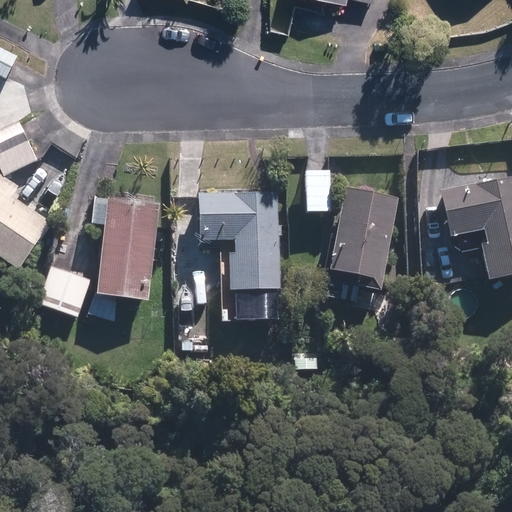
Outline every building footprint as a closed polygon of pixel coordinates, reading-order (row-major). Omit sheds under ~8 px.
[(15,56),(0,48),(0,77),(4,79),(15,56)] [(41,158),(51,144),(77,159),(88,139),(56,121),(50,109),(42,113),(41,112),(39,114),(24,122),(0,132),(0,172),(2,177),(41,158)] [(330,172),(303,172),(302,215),(329,215),(330,172)] [(1,176),(0,175),(0,261),(17,272),(56,210),(2,177),(1,176)] [(477,246),(483,282),(511,277),(511,176),(437,189),(445,236),(481,231),(483,245),(477,246)] [(394,199),(339,190),(326,272),(381,281),(394,199)] [(216,303),(279,305),(282,195),(194,192),(193,242),(218,243),(216,303)] [(94,296),(88,296),(85,319),(113,322),(115,297),(146,299),(155,206),(90,200),(88,226),(100,227),(94,296)] [(89,281),(48,268),(36,305),(76,318),(89,281)]
